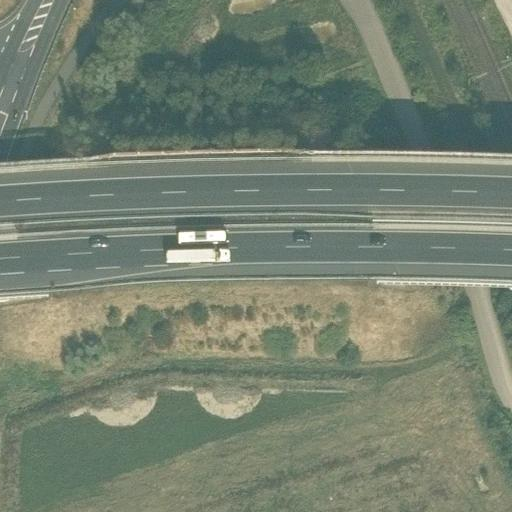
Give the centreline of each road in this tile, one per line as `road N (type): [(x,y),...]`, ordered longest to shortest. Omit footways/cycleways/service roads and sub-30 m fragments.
road 1 (motorway): [(0,270),(208,259),(511,263)]
road 2 (motorway): [(511,206),(336,201),(0,212)]
road 3 (unclassified): [(511,397),(356,0)]
